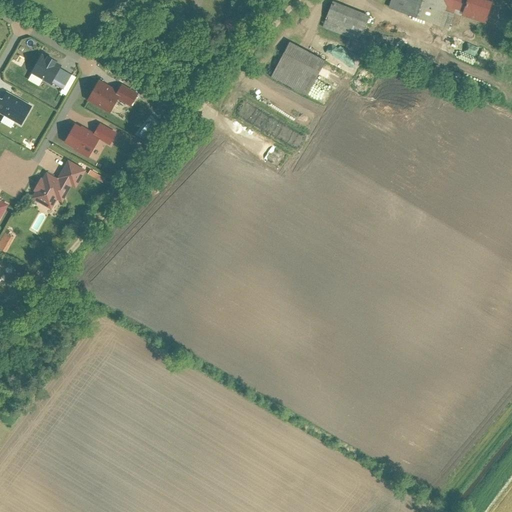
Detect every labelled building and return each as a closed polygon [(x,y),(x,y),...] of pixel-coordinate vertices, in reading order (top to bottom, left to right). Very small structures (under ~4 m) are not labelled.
[(240,0),(222,20),(225,25),(247,0),(240,0)] [(392,0),(389,9),(448,29),(453,14),(486,25),(494,3),(485,0),(392,0)] [(370,17),(333,3),(323,29),(360,43),(370,17)] [(395,48),(397,34),(368,29),(366,44),(395,48)] [(326,62),(290,43),(271,79),(307,98),(326,62)] [(475,64),(482,67),(489,55),(482,51),(475,64)] [(41,55),(32,72),(33,72),(44,78),(51,82),(59,68),(60,66),(55,63),(57,61),(48,56),(47,58),(41,55)] [(59,68),(51,82),(63,89),(71,74),(59,68)] [(44,78),(33,72),(29,80),(40,85),(44,78)] [(98,82),(89,99),(111,111),(118,98),(120,94),(118,93),(98,82)] [(120,94),(118,98),(131,106),(138,94),(122,85),(118,93),(120,94)] [(32,106),(7,92),(2,100),(0,99),(0,112),(5,115),(16,121),(21,125),(32,106)] [(16,121),(5,115),(1,122),(12,128),(16,121)] [(99,138),(75,125),(64,143),(88,157),(99,138)] [(61,178),(71,184),(76,186),(84,170),(69,162),(60,178),(61,178)] [(37,192),(33,198),(52,208),(58,197),(63,200),(71,184),(61,178),(59,181),(47,174),(44,179),(41,178),(34,190),(37,192)] [(5,233),(0,240),(0,249),(5,253),(14,239),(5,233)]
